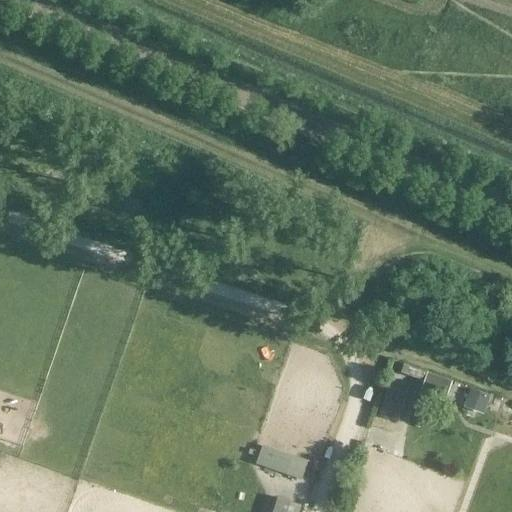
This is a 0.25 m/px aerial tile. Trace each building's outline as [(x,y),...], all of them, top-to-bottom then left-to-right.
[(427,375),(423,386),(446,394),(450,383),(427,375)] [(379,417),(397,423),(409,387),(391,381),(379,417)] [(471,390),(464,408),(482,415),(485,407),(496,411),(499,402),(488,398),(489,396),(471,390)] [(260,452),(256,464),(302,479),(306,467),(260,452)] [(277,500),(273,511),(298,511),(300,508),(277,500)]
